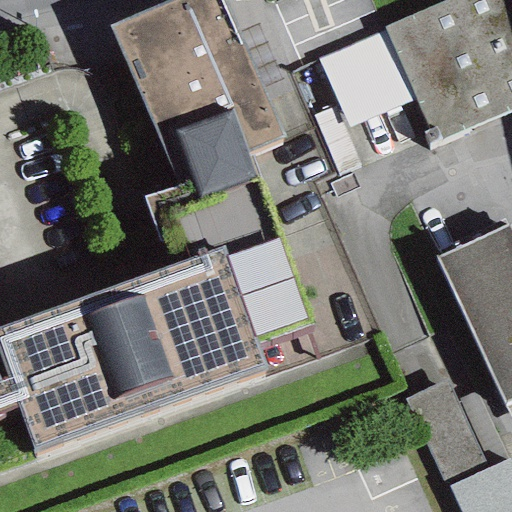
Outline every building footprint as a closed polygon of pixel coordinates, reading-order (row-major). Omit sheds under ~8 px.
[(219,0),(170,0),(109,26),(176,186),(192,181),(198,197),(257,176),(248,153),(282,136),(219,0)] [(511,107),(511,0),(445,0),(383,26),(385,32),(414,99),(427,131),(422,134),(428,145),(511,107)] [(414,99),(385,32),(318,61),(347,128),(414,99)] [(308,322),(257,176),(198,197),(192,181),(176,186),(142,198),(166,267),(224,247),(257,340),(308,322)] [(511,235),(507,225),(437,258),(504,405),(511,401),(511,235)] [(0,327),(0,357),(8,380),(16,402),(35,453),(268,369),(257,340),(224,247),(166,267),(0,327)] [(446,374),(407,393),(450,478),(489,459),(446,374)] [(0,408),(16,402),(8,380),(0,382),(0,408)] [(511,511),(511,459),(509,454),(450,481),(463,511),(511,511)]
